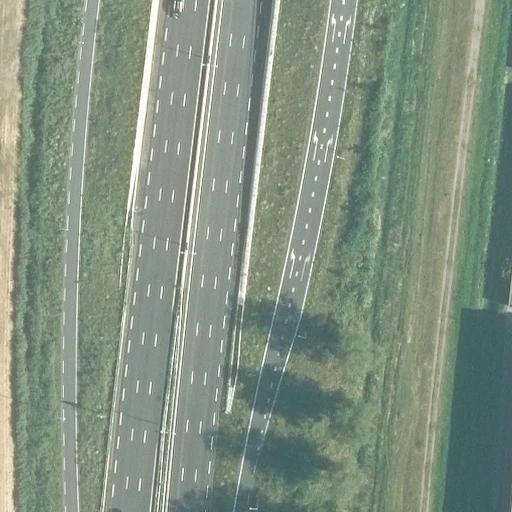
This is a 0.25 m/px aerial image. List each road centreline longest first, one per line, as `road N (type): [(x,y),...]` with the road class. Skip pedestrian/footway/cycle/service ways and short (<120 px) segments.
road 1 (trunk): [(241,511),(344,0)]
road 2 (track): [(480,0),(424,511)]
road 3 (trunk): [(183,0),(129,511)]
road 4 (trunk): [(189,511),(241,0)]
road 5 (trunk): [(90,0),(76,124),(70,511)]
